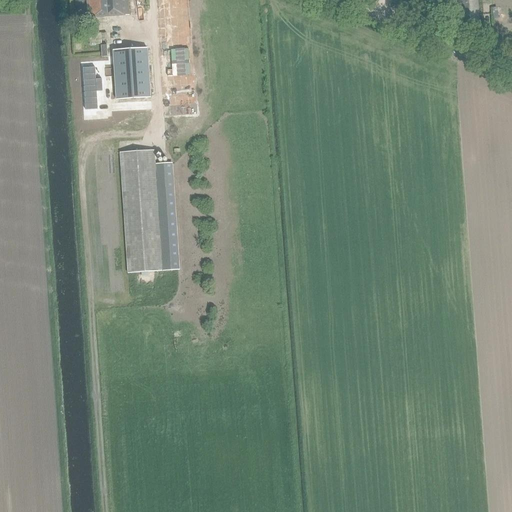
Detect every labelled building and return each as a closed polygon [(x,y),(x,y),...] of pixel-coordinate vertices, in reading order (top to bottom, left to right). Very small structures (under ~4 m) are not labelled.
[(86,0),(88,19),(129,17),(128,0),(86,0)] [(478,22),(476,0),(457,0),(459,9),(460,8),(461,18),(463,18),(464,30),(476,29),(475,22),(478,22)] [(147,49),(113,51),(116,101),(150,99),(147,49)] [(103,89),(102,77),(96,78),(95,66),(82,66),(85,109),(98,108),(97,90),(103,89)] [(154,152),(120,154),(128,275),(162,273),(178,271),(171,164),(155,165),(154,152)]
